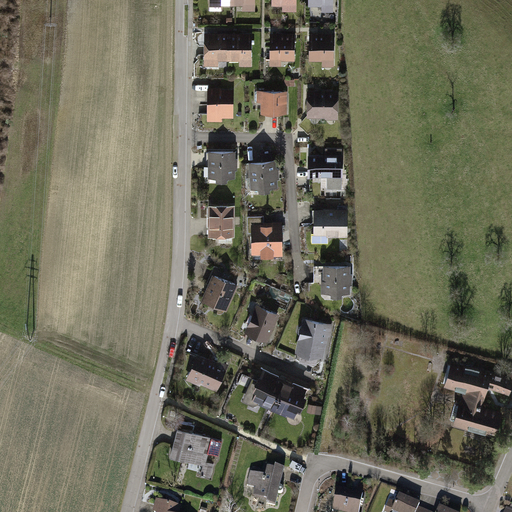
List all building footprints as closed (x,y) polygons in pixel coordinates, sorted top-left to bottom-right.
[(210,0),(211,10),(233,11),(233,0),(210,0)] [(255,0),(233,0),(233,11),(256,11),(255,0)] [(206,35),(206,65),(229,66),(229,34),(206,35)] [(252,34),(229,34),(229,66),(252,67),(252,34)] [(275,36),(276,63),(304,63),(304,35),(275,36)] [(316,36),(317,62),(342,61),(341,35),(316,36)] [(209,88),(209,118),(234,118),(234,88),(209,88)] [(263,90),(262,110),(287,111),(288,90),(263,90)] [(306,91),(306,114),(339,114),(339,90),(306,91)] [(234,150),(209,151),(209,176),(234,176),(234,150)] [(341,175),(341,154),(308,154),(308,175),(341,175)] [(277,160),(251,160),(251,186),(278,185),(277,160)] [(234,204),(209,204),(209,234),(234,234),(234,204)] [(347,210),(316,208),(315,235),(346,236),(347,210)] [(279,224),(253,225),(254,252),(263,252),(263,255),(280,254),(279,224)] [(324,265),(324,290),(350,291),(350,265),(324,265)] [(212,273),(202,296),(228,307),(238,285),(212,273)] [(258,304),(247,330),(269,339),(280,313),(258,304)] [(304,317),(297,353),(326,358),(332,322),(304,317)] [(203,356),(194,380),(223,392),(233,368),(203,356)] [(511,376),(451,359),(443,388),(464,394),(455,423),(497,435),(503,414),(480,407),(486,387),(510,394),(511,386),(511,376)] [(266,369),(252,400),(274,411),(287,378),(266,369)] [(307,386),(287,378),(274,411),(294,419),(307,386)] [(180,430),(173,458),(205,466),(203,476),(215,479),(224,441),(180,430)] [(258,490),(256,499),(269,501),(268,506),(277,508),(279,508),(287,470),(277,468),(276,471),(270,470),(268,477),(252,474),(250,488),(258,490)] [(338,489),(334,509),(348,511),(358,511),(362,494),(338,489)] [(390,502),(388,508),(396,511),(423,511),(424,510),(418,508),(420,504),(400,496),(396,504),(390,502)] [(183,511),(185,509),(158,502),(155,511),(183,511)]
